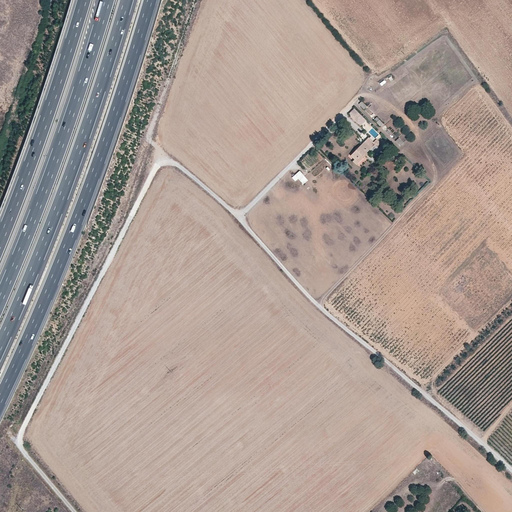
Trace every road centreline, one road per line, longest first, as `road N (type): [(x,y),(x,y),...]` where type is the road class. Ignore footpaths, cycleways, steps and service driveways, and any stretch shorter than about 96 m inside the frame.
road 1 (track): [(511,471),(316,305),(172,161),(150,175),(19,435),(73,511)]
road 2 (motorway): [(0,400),(71,234),(150,0)]
road 3 (motorway): [(0,346),(61,198),(126,0)]
road 4 (motorway): [(107,0),(0,301)]
road 5 (motorway): [(84,0),(0,241)]
road 6 (track): [(172,161),(148,137),(195,0)]
road 7 (track): [(235,218),(357,99)]
